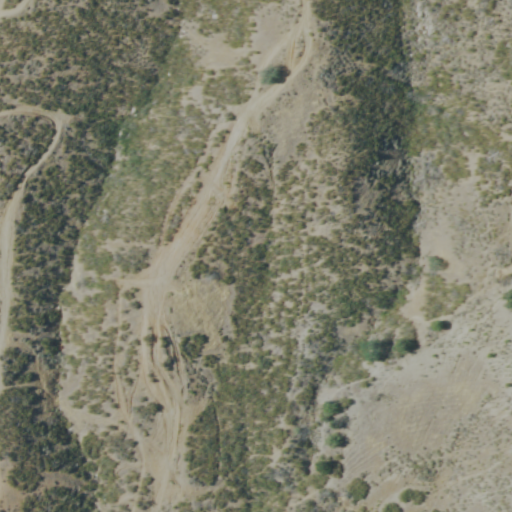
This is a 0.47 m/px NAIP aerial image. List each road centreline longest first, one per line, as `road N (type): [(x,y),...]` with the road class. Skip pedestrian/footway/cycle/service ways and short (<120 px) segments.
road 1 (track): [(309,0),(200,259),(139,359),(155,474),(152,511)]
road 2 (track): [(0,109),(58,116),(0,232)]
